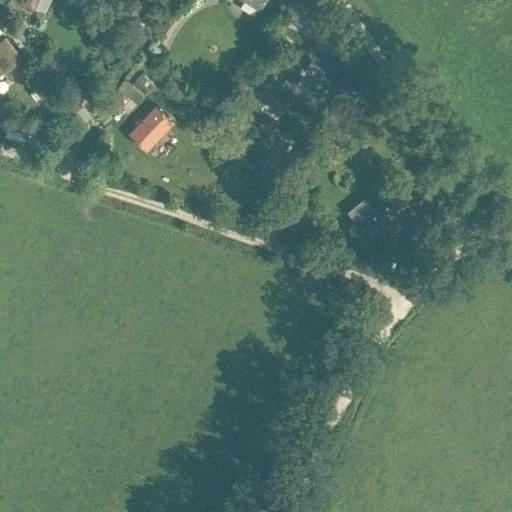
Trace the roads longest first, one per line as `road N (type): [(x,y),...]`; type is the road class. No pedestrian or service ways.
road 1 (unclassified): [(408,301),(0,151)]
road 2 (track): [(338,0),(448,163),(455,207),(450,258),(511,234)]
road 3 (unclassified): [(290,511),(408,301)]
